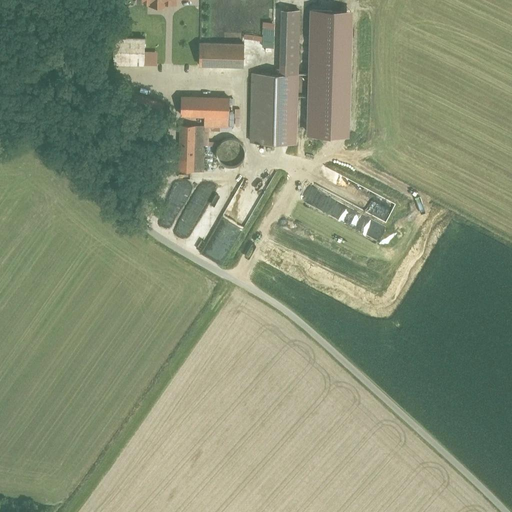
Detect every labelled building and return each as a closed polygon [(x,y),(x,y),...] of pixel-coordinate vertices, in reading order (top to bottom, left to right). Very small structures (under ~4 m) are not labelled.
[(203,7),(176,6),(175,39),(202,40),(203,7)] [(145,38),(114,37),(114,63),(144,64),(145,38)] [(202,40),(175,39),(174,65),(244,66),(244,43),(202,42),(202,40)] [(298,74),(252,72),(251,141),(296,143),(298,74)] [(163,104),(120,89),(116,101),(159,116),(163,104)] [(229,98),(181,97),(181,114),(204,115),(204,125),(205,125),(228,126),(229,98)] [(204,125),(180,125),(179,170),(203,171),(205,125),(204,125)] [(244,157),(245,152),(244,146),(241,142),(236,139),(231,138),(226,139),(221,142),(219,147),(218,152),(219,158),(222,162),(226,165),(232,166),(237,165),(241,162),(244,157)]
